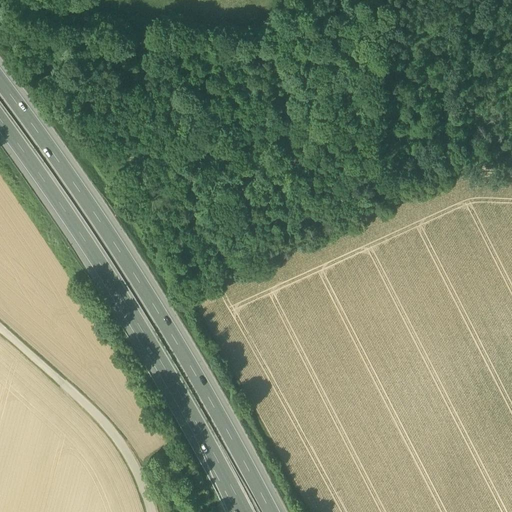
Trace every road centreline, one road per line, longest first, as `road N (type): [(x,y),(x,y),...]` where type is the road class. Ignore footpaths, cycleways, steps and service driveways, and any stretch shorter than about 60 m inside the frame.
road 1 (motorway): [(270,511),(111,236),(0,79)]
road 2 (motorway): [(0,119),(86,243),(244,511)]
road 3 (track): [(511,168),(126,156)]
road 4 (unclassified): [(0,329),(119,437),(152,511)]
road 5 (track): [(9,14),(111,152),(126,156)]
road 6 (track): [(9,14),(133,22)]
